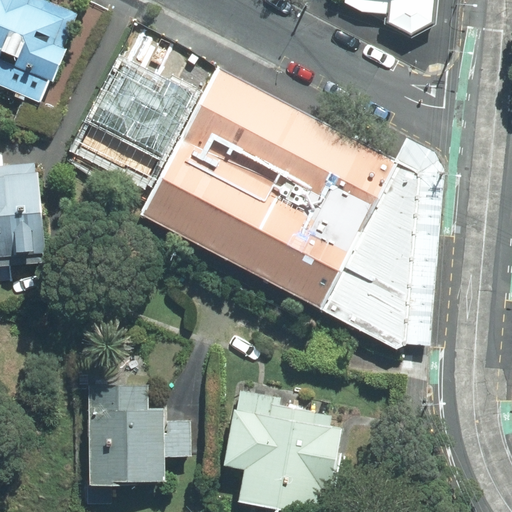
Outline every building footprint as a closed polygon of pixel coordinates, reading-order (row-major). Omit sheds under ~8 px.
[(0,0),(0,74),(37,91),(72,14),(39,0),(0,0)] [(425,13),(425,0),(353,0),(353,8),(425,13)] [(212,60),(128,207),(292,300),(376,153),(212,60)] [(116,156),(147,89),(115,75),(85,141),(116,156)] [(376,153),(292,300),(334,325),(388,350),(410,171),(376,153)] [(0,261),(38,258),(30,175),(0,178),(0,261)] [(314,511),(325,511),(338,416),(243,403),(231,501),(314,511)] [(155,479),(159,409),(85,405),(81,475),(155,479)]
